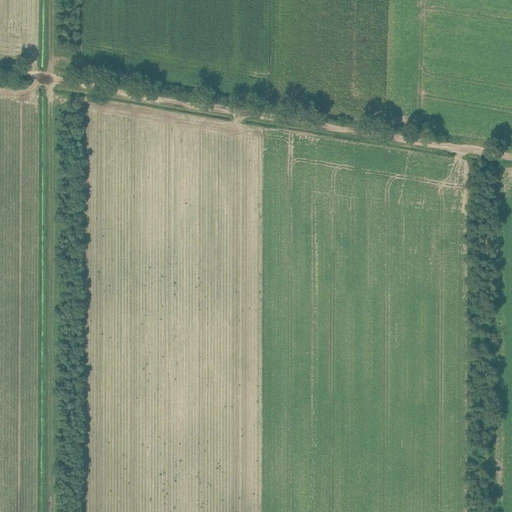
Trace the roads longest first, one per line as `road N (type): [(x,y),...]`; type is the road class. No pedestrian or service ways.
road 1 (track): [(511,156),(51,78)]
road 2 (track): [(52,511),(51,78)]
